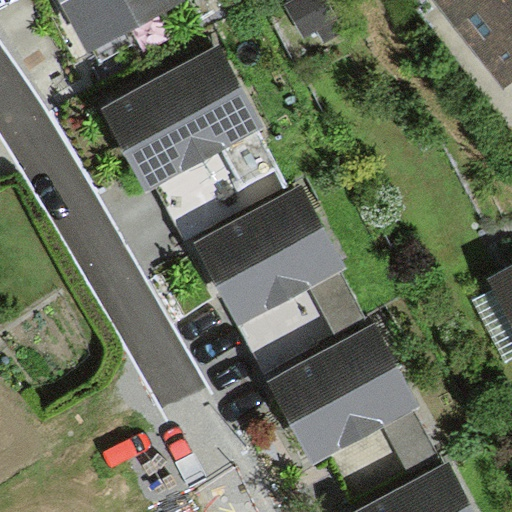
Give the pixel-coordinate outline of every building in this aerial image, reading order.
[(55,0),(62,12),(82,51),(179,0),(55,0)] [(511,0),(439,0),(505,84),(511,78),(511,0)] [(218,44),(103,107),(148,190),(264,128),(218,44)] [(297,186),(195,241),(240,323),(341,268),(297,186)] [(511,267),(489,280),(511,322),(511,267)] [(373,322),(265,385),(313,468),(421,405),(373,322)] [(478,511),(451,460),(351,511),(478,511)]
